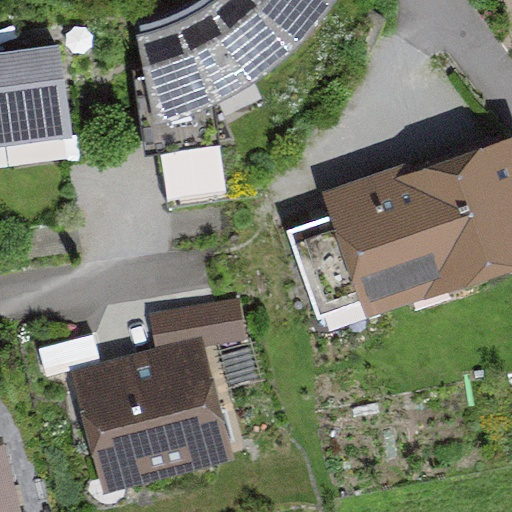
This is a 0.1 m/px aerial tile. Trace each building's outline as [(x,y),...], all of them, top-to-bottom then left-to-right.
[(138,30),(156,115),(239,87),(293,50),(332,0),(207,0),(198,7),(138,30)] [(70,41),(0,51),(0,143),(84,130),(70,41)] [(511,268),(511,137),(338,194),(376,312),(511,268)] [(242,295),(154,309),(160,346),(248,332),(242,295)] [(235,455),(202,340),(89,372),(122,488),(235,455)] [(0,511),(11,511),(28,508),(0,402),(0,511)]
